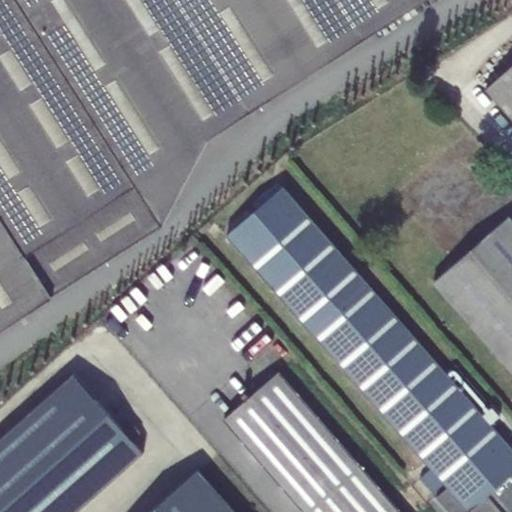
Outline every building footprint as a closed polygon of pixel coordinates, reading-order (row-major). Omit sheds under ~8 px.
[(0,0),(0,329),(162,225),(208,138),(424,0),(0,0)] [(511,65),(484,90),(511,121),(511,65)] [(511,511),(511,448),(282,187),(226,235),(447,487),(468,511),(469,511),(487,496),(487,497),(488,496),(501,511),(511,511)] [(511,219),(509,216),(433,282),(511,372),(511,219)] [(399,511),(278,372),(223,420),(304,511),(399,511)] [(0,511),(75,511),(143,452),(74,374),(0,439),(0,511)] [(234,511),(198,470),(150,511),(234,511)] [(448,511),(466,511),(468,511),(447,487),(436,497),(448,511)] [(469,511),(501,511),(488,496),(487,497),(487,496),(469,511)]
